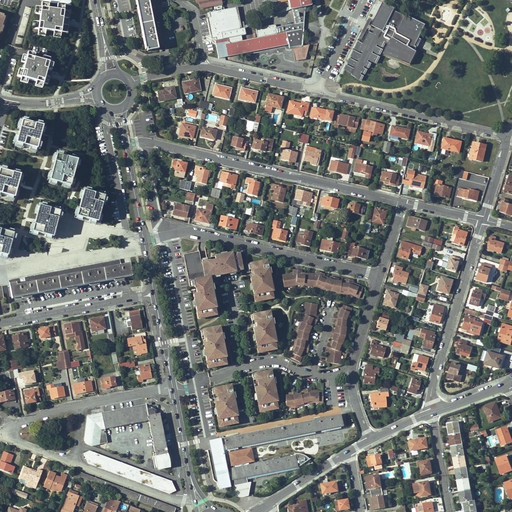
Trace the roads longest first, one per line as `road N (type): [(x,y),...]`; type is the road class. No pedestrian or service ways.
road 1 (residential): [(125,141),(401,200)]
road 2 (residential): [(143,237),(189,231),(379,273)]
road 3 (residential): [(431,412),(480,219)]
road 4 (residential): [(319,90),(509,135)]
road 5 (residential): [(379,273),(349,379),(369,440)]
road 6 (residential): [(0,321),(154,291)]
road 7 (residential): [(105,104),(126,229),(143,237)]
road 8 (residential): [(75,461),(176,500),(194,497)]
